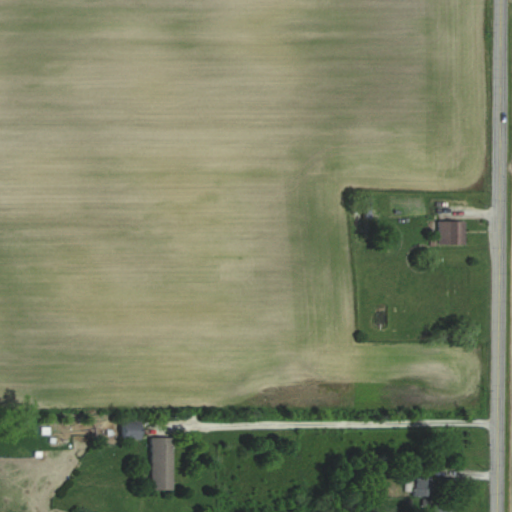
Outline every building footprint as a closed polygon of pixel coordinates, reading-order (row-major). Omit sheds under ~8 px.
[(462,245),(462,222),(435,221),(435,245),(462,245)] [(119,425),(121,440),(137,438),(135,423),(119,425)] [(148,438),(148,490),(170,490),(170,438),(148,438)] [(429,478),(412,478),(412,497),(429,497),(429,478)] [(432,511),(451,511),(452,499),(432,499),(432,511)]
